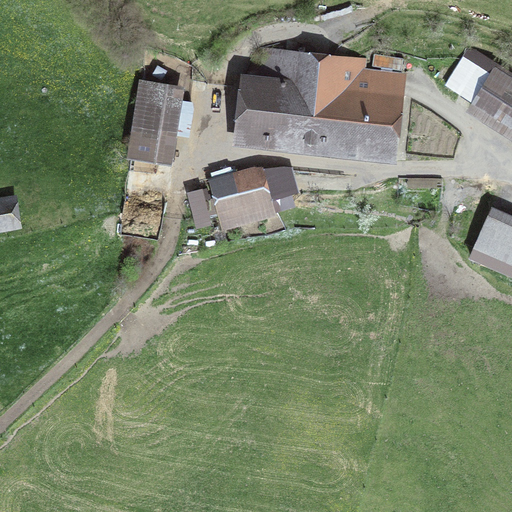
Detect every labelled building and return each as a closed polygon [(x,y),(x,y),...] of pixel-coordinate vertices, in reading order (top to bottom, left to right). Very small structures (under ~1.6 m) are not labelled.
[(274,89),(247,86),(240,143),(302,150),(303,139),(386,149),(394,74),(362,71),(363,62),(278,52),(274,89)] [(478,104),(511,124),(511,86),(495,76),(478,104)] [(130,153),(162,157),(166,132),(181,135),(185,103),(170,101),(172,87),(139,83),(130,153)] [(287,190),(281,167),(255,168),(212,181),(224,222),(267,210),(263,197),(287,190)] [(206,179),(189,182),(197,217),(214,213),(206,179)] [(0,224),(12,222),(7,199),(0,200),(0,224)] [(511,260),(511,220),(491,211),(476,244),(511,260)]
